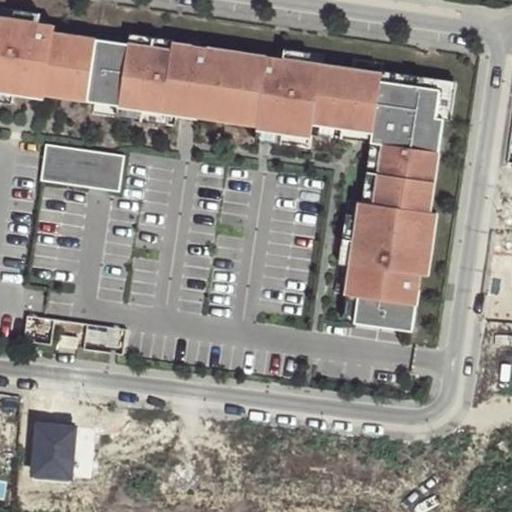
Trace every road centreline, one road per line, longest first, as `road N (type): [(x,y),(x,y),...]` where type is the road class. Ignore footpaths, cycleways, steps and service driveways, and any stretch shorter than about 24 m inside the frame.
road 1 (residential): [(0,367),(432,412),(444,403),(453,363),(499,58),(495,40)]
road 2 (residential): [(495,40),(476,27),(283,0)]
